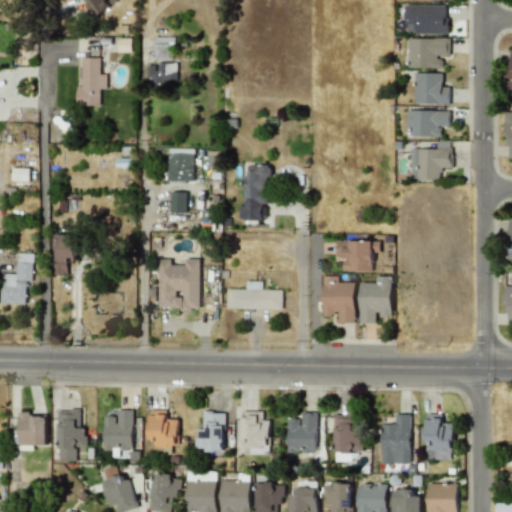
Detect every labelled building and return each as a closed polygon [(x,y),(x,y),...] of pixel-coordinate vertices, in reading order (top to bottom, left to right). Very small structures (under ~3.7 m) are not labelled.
[(84,0),(94,17),(110,7),(105,0),(84,0)] [(405,23),(416,23),(416,33),(449,33),(449,4),(405,4),(405,23)] [(174,36),(153,36),(153,58),(174,58),(174,36)] [(118,51),(132,51),(132,38),(118,38),(118,51)] [(451,38),(408,38),(408,68),(440,68),(440,58),(451,58),(451,38)] [(78,105),(106,105),(106,66),(98,66),(98,57),(78,57),(78,105)] [(177,62),(149,62),(149,88),(177,87),(177,62)] [(415,103),(449,103),(449,83),(439,83),(439,71),(415,71),(415,103)] [(407,137),(439,137),(439,127),(449,127),(449,110),(407,110),(407,137)] [(452,142),(431,142),(431,149),(411,149),(411,180),(441,180),(441,170),(452,170),(452,142)] [(193,180),(193,148),(169,148),(169,180),(193,180)] [(244,174),(244,221),(262,221),(262,200),(271,200),(271,164),(253,164),(253,174),(244,174)] [(13,181),(29,181),(30,168),(13,168),(13,181)] [(171,212),(186,212),(186,191),(171,191),(171,212)] [(53,233),(53,274),(67,274),(67,263),(77,263),(77,233),(53,233)] [(337,260),(347,260),(347,270),(371,270),(371,250),(381,250),(381,239),(337,239),(337,260)] [(1,272),(1,302),(26,303),(26,282),(33,282),(34,253),(13,252),(13,272),(1,272)] [(201,258),(158,258),(158,309),(201,309),(201,258)] [(356,322),(356,285),(345,285),(345,275),(323,275),(323,312),(335,312),(335,322),(356,322)] [(382,323),(382,313),(393,313),(393,275),(371,275),(371,285),(360,285),(360,323),(382,323)] [(283,308),(283,291),(263,291),(263,281),(247,281),(247,290),(227,290),(227,309),(283,308)] [(59,408),(59,460),(77,460),(77,450),(87,450),(87,428),(78,428),(78,408),(59,408)] [(103,450),(133,450),(133,409),(114,409),(114,418),(103,418),(103,450)] [(169,410),(150,410),(150,441),(160,441),(160,450),(179,450),(179,420),(169,420),(169,410)] [(18,445),(47,445),(47,411),(18,411),(18,445)] [(225,411),(205,411),(205,430),(196,430),(196,452),(225,452),(225,411)] [(288,420),(288,453),(317,453),(317,411),(298,411),(298,420),(288,420)] [(270,454),(270,412),(242,412),(242,443),(251,443),(251,454),(270,454)] [(335,460),(354,460),(354,452),(363,452),(363,431),(355,431),(355,412),(334,413),(335,460)] [(411,413),(391,413),(391,423),(380,423),(380,462),(411,462),(411,413)] [(454,460),(454,420),(444,420),(444,416),(426,416),(426,449),(435,449),(435,460),(454,460)] [(182,497),(184,474),(152,472),(150,511),(161,511),(173,511),(174,497),(182,497)] [(103,480),(111,511),(120,511),(140,507),(131,473),(103,480)] [(251,511),(251,473),(232,473),(232,482),(221,482),(221,511),(251,511)] [(198,511),(218,511),(218,474),(187,474),(187,511),(198,511)] [(290,511),(319,511),(319,480),(300,480),(300,491),(290,491),(290,511)] [(353,511),(353,481),(324,481),(324,504),(327,504),(327,509),(331,509),(331,511),(353,511)] [(276,511),(276,507),(285,507),(285,482),(256,482),(256,511),(276,511)] [(387,511),(387,482),(357,482),(357,511),(387,511)] [(457,511),(457,482),(427,482),(427,511),(457,511)] [(421,511),(421,488),(393,488),(393,511),(421,511)] [(511,511),(511,501),(497,501),(496,511),(511,511)]
